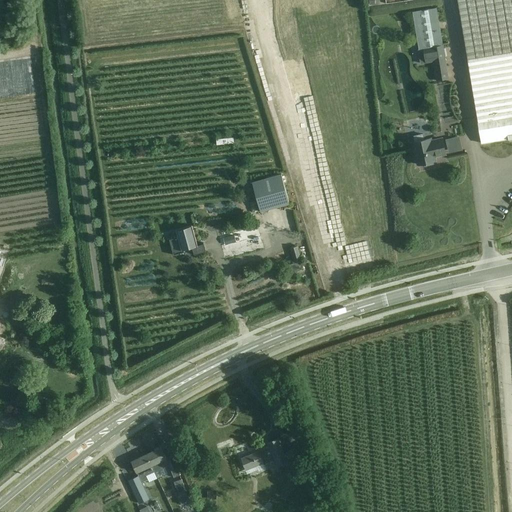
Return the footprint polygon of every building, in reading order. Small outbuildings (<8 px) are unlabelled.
[(511,0),(457,0),(477,117),(481,143),(511,137),(511,0)] [(437,8),(412,12),(419,49),(421,63),(425,62),(433,61),(435,74),(448,72),(443,45),(437,8)] [(424,163),(425,166),(433,164),(433,161),(435,161),(434,156),(445,153),(442,139),(430,141),(430,138),(424,140),(423,134),(413,136),(415,142),(413,142),(418,164),(424,163)] [(289,203),(281,174),(252,182),(260,211),(289,203)] [(258,211),(255,201),(249,203),(252,213),(258,211)] [(294,216),(295,227),(304,225),(302,214),(294,216)] [(177,229),(179,237),(169,239),(174,255),(184,252),(184,250),(192,248),(194,255),(206,251),(204,243),(203,243),(203,244),(198,246),(192,225),(177,229)] [(257,228),(245,232),(246,237),(259,234),(257,228)] [(234,235),(224,238),(225,244),(236,241),(234,235)] [(276,256),(287,250),(284,245),(274,251),(276,256)] [(304,269),(304,268),(297,246),(290,248),(294,263),(290,264),(292,272),(304,269)] [(277,465),(287,461),(278,438),(268,442),(269,445),(258,449),(258,451),(241,458),(246,470),(263,463),(264,464),(275,460),(277,465)] [(305,452),(318,470),(325,465),(318,455),(320,453),(314,445),(305,452)] [(161,447),(146,454),(148,457),(155,471),(164,467),(169,465),(171,470),(174,477),(180,475),(177,467),(173,455),(166,458),(161,447)] [(139,476),(128,481),(139,504),(150,499),(142,482),(148,479),(146,475),(155,471),(148,457),(146,454),(132,461),(139,476)] [(182,478),(174,482),(179,496),(178,496),(181,504),(190,501),(187,493),(182,478)] [(331,488),(321,494),(325,501),(335,496),(331,488)] [(217,490),(207,490),(207,499),(217,499),(217,490)]
